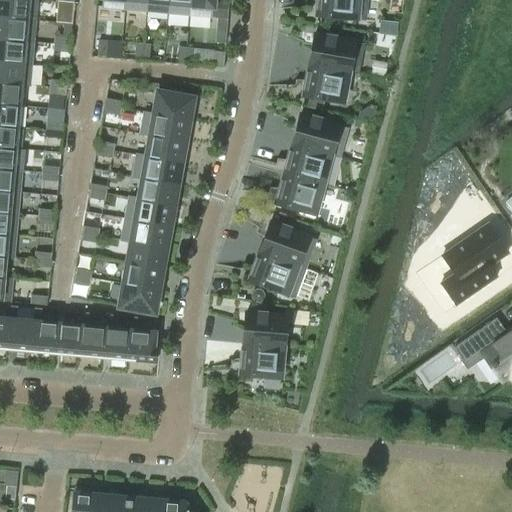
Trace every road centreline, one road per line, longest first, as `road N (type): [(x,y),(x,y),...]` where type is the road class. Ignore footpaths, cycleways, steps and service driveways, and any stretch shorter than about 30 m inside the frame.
road 1 (residential): [(256,0),(247,95),(198,258),(178,410)]
road 2 (residential): [(178,410),(0,394)]
road 3 (residential): [(57,439),(165,448),(178,410)]
